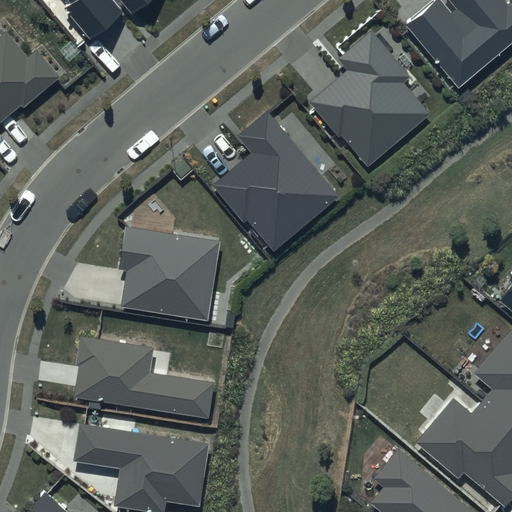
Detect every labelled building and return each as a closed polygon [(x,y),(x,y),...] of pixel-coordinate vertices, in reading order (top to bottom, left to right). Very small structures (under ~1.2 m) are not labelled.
[(68,0),(72,5),(65,11),(89,39),(122,11),(112,0),(120,0),(133,15),(150,0),(68,0)] [(511,43),(511,9),(504,0),(447,0),(455,9),(450,13),(438,0),(436,0),(405,26),(458,88),(511,43)] [(0,35),(0,123),(21,106),(24,109),(62,78),(38,48),(28,56),(6,30),(0,35)] [(371,31),(337,60),(346,71),(311,101),(367,166),(429,114),(403,83),(410,77),(371,31)] [(339,196),(267,110),(236,136),(251,154),(216,184),(273,252),(339,196)] [(220,241),(124,226),(117,270),(126,271),(121,306),(208,319),(220,241)] [(511,285),(498,302),(511,312),(511,285)] [(511,328),(511,327),(472,372),(494,391),(473,415),(454,399),(418,441),(459,477),(464,471),(505,507),(511,498),(511,328)] [(153,347),(79,336),(74,366),(79,367),(74,396),(208,417),(214,383),(149,372),(153,347)] [(209,444),(79,424),(73,461),(119,468),(113,506),(152,511),(164,511),(167,500),(199,505),(209,444)] [(473,511),(397,448),(372,477),(383,486),(368,504),(377,511),(473,511)] [(69,511),(45,490),(25,511),(69,511)]
